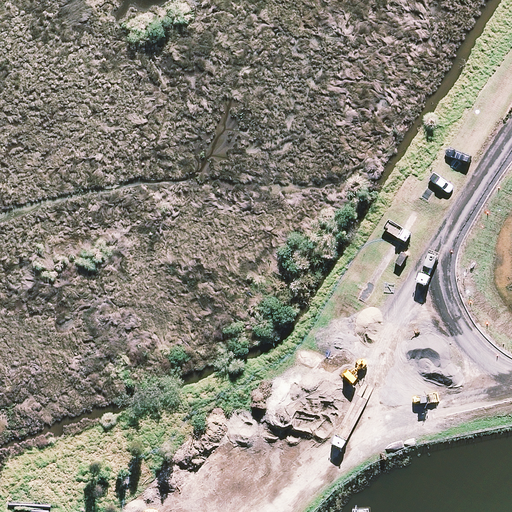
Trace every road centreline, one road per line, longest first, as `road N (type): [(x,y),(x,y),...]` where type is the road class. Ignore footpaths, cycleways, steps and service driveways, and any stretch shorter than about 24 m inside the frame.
road 1 (unclassified): [(309,458),(443,241)]
road 2 (unclassified): [(511,391),(395,422),(309,458)]
road 3 (unclassified): [(511,357),(460,317),(443,241)]
road 4 (unclassified): [(443,241),(511,139)]
